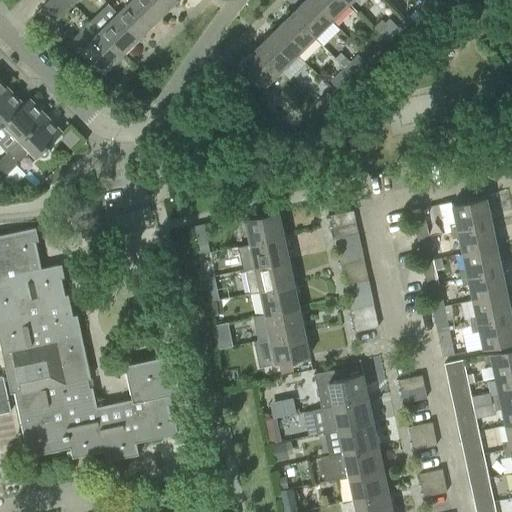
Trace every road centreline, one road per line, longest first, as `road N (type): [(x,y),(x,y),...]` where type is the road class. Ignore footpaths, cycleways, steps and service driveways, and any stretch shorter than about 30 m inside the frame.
road 1 (residential): [(463,511),(431,358),(386,306),(359,180),(389,196),(511,171)]
road 2 (residential): [(146,119),(108,128),(0,25)]
road 3 (residential): [(146,119),(239,0)]
